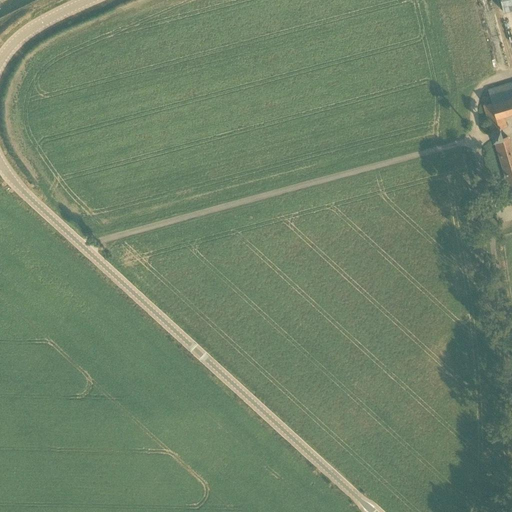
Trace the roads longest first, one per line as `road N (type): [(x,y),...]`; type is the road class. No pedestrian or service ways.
road 1 (unclassified): [(372,511),(0,163)]
road 2 (track): [(511,75),(479,94),(474,111),(511,335)]
